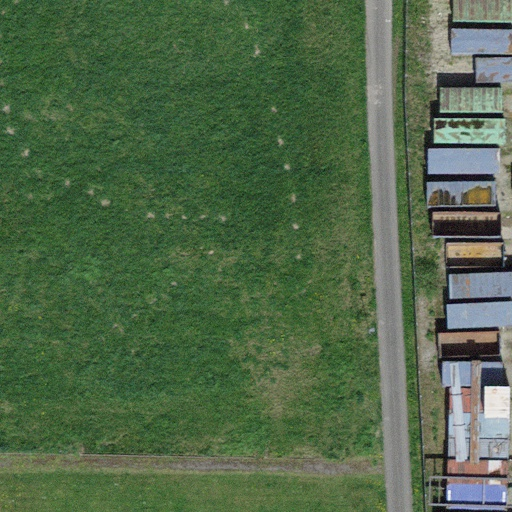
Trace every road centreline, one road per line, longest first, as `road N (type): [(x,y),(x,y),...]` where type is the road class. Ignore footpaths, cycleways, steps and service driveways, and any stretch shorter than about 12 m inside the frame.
road 1 (residential): [(392,511),(371,0)]
road 2 (track): [(0,479),(391,488)]
